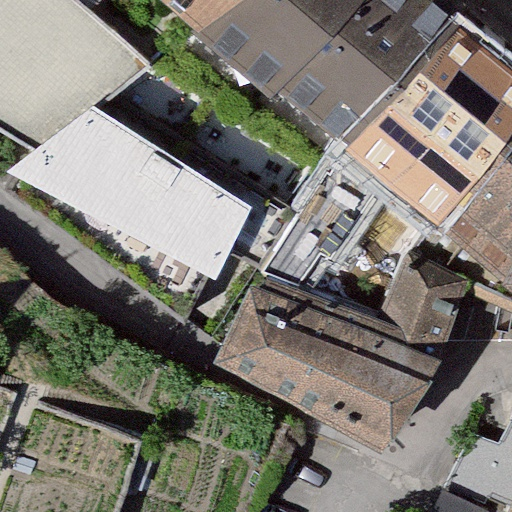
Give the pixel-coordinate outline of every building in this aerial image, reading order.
[(161,60),(85,0),(0,0),(0,124),(39,148),(104,102),(161,60)] [(177,0),(202,21),(226,0),(177,0)] [(290,85),(357,143),(474,22),(486,10),(473,0),(226,0),(202,21),(282,92),(290,85)] [(449,222),(511,142),(511,52),(474,22),(357,143),(395,169),(388,177),(403,188),(449,222)] [(267,200),(104,102),(39,148),(17,166),(25,175),(16,193),(197,322),(231,246),(244,253),(267,200)] [(511,142),(449,222),(511,267),(511,142)] [(294,238),(347,270),(403,188),(388,177),(395,169),(357,143),(294,238)] [(477,294),(482,280),(423,246),(392,317),(280,275),(274,286),(454,354),(477,294)] [(511,292),(482,280),(477,294),(511,310),(511,292)] [(267,283),(230,362),(400,452),(460,356),(454,354),(274,286),(267,283)]
